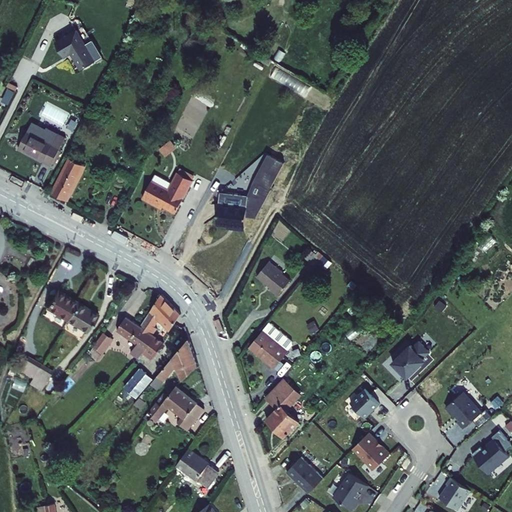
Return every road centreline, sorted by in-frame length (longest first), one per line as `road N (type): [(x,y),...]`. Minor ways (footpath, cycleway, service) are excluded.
road 1 (secondary): [(269,511),(212,334),(189,294),(146,260),(0,183)]
road 2 (secondary): [(0,197),(179,298),(200,332),(257,511)]
road 3 (unknown): [(114,256),(98,325),(55,377)]
